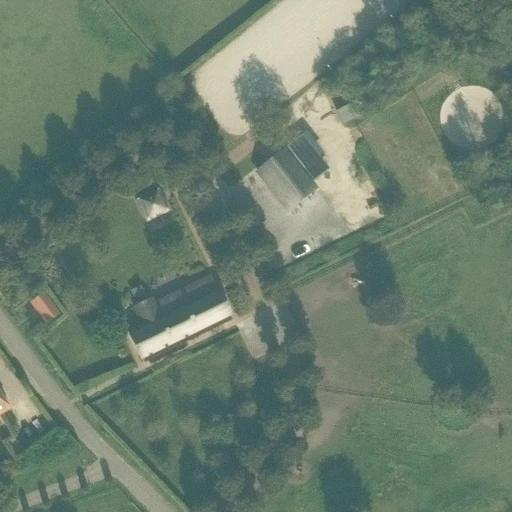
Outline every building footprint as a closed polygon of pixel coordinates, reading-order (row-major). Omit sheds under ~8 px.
[(348,105),(336,111),(343,124),(355,117),(348,105)] [(255,175),(287,214),(317,189),(285,150),(255,175)] [(158,186),(133,198),(145,223),(170,211),(158,186)] [(128,335),(142,364),(232,320),(211,276),(173,295),(180,310),(162,318),(151,298),(131,307),(142,328),(128,335)] [(140,285),(131,290),(136,298),(144,293),(140,285)] [(30,304),(46,325),(58,316),(42,294),(30,304)] [(0,415),(9,410),(0,395),(0,415)]
